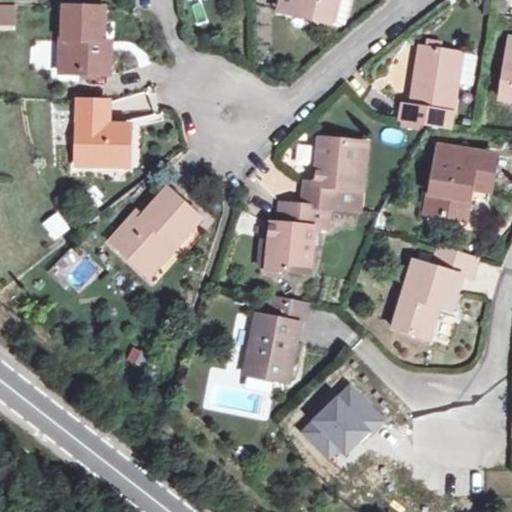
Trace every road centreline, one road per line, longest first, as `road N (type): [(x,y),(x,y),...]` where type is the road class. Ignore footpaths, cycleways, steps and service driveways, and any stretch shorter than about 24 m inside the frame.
road 1 (residential): [(511,274),(498,355),(477,382),(422,398),(364,349)]
road 2 (residential): [(411,0),(300,97),(256,120),(230,122)]
road 3 (secondary): [(169,511),(0,380)]
